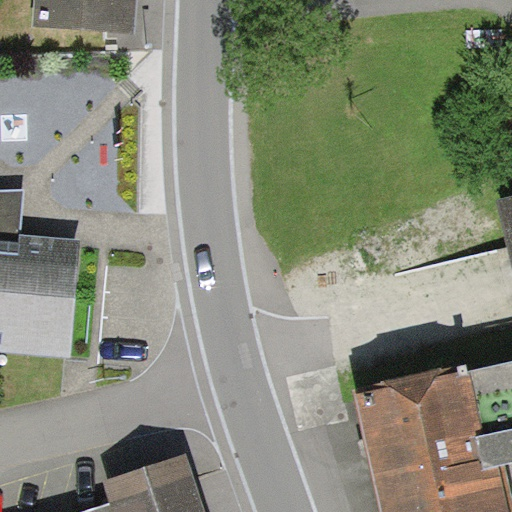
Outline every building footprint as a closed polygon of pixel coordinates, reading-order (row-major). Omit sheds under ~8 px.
[(36,0),(34,28),(141,35),(143,0),(36,0)] [(1,192),(0,192),(0,353),(73,360),(83,243),(21,238),(26,192),(1,192)] [(511,202),(498,207),(511,264),(511,202)] [(473,369),(357,394),(382,511),(503,511),(496,478),(475,379),(473,369)] [(511,370),(475,379),(496,478),(511,474),(511,370)] [(105,484),(113,505),(92,511),(204,511),(199,497),(185,457),(105,484)]
